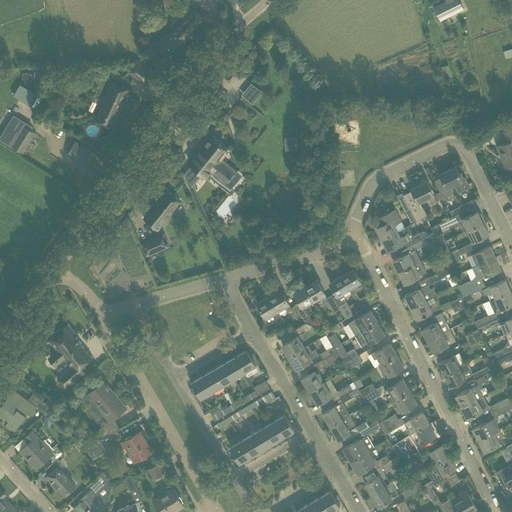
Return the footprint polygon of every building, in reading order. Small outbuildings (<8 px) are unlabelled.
[(463,9),(458,0),(446,0),(434,7),(441,20),(463,9)] [(161,43),(162,44),(158,49),(159,50),(166,56),(171,52),(172,53),(204,19),(192,8),(171,31),(171,32),(161,43)] [(511,48),(503,51),(506,58),(511,55),(511,48)] [(136,60),(135,61),(128,70),(144,82),(152,72),(136,60)] [(129,89),(113,82),(110,87),(96,119),(112,127),(127,94),(129,89)] [(249,82),(239,94),(251,103),(261,90),(249,82)] [(20,84),(13,95),(30,105),(36,93),(20,84)] [(24,152),(36,132),(29,128),(31,125),(14,115),(0,138),(24,152)] [(505,168),(511,165),(511,127),(501,131),(505,142),(497,145),(501,155),(503,154),(504,158),(502,158),(505,168)] [(211,136),(201,149),(203,151),(199,155),(192,160),(189,163),(202,173),(203,173),(205,175),(210,169),(226,181),(229,177),(230,178),(232,176),(231,175),(233,172),(218,159),(226,149),(221,144),(219,142),(218,142),(211,136)] [(284,136),(284,149),(296,149),(296,137),(284,136)] [(67,154),(86,165),(94,152),(75,140),(67,154)] [(465,177),(461,178),(455,166),(449,169),(441,173),(440,173),(442,176),(434,180),(440,191),(442,197),(443,198),(452,193),(453,190),(450,185),(455,183),(458,190),(464,187),(465,189),(470,186),(465,177)] [(189,174),(186,178),(190,186),(196,179),(189,174)] [(432,194),(433,194),(426,180),(420,183),(421,183),(412,187),(411,187),(412,190),(404,194),(408,202),(417,221),(427,215),(423,208),(422,209),(418,201),(426,197),(430,204),(436,201),(435,200),(433,195),(432,194)] [(157,229),(180,201),(166,190),(143,218),(157,229)] [(442,197),(440,191),(433,195),(435,200),(442,197)] [(462,212),(475,205),(472,200),(459,206),(462,212)] [(417,221),(408,202),(401,205),(404,211),(406,211),(412,223),(417,221)] [(485,221),(482,214),(479,215),(477,211),(475,205),(462,212),(443,221),(439,223),(442,229),(452,224),(457,226),(460,224),(463,231),(468,229),(485,221)] [(383,238),(401,229),(403,227),(394,209),(380,216),(384,223),(376,227),(377,227),(383,238)] [(488,227),(485,221),(468,229),(473,241),(488,233),(486,229),(488,227)] [(412,244),(421,239),(423,238),(426,236),(425,234),(423,233),(420,234),(419,232),(410,237),(408,232),(404,234),(401,229),(383,238),(388,248),(388,249),(402,242),(404,245),(410,242),(412,244)] [(423,238),(421,239),(423,244),(436,238),(433,233),(426,236),(423,238)] [(146,255),(163,248),(158,236),(141,243),(146,255)] [(459,254),(457,249),(452,251),(449,250),(445,241),(439,243),(447,260),(459,254)] [(467,256),(472,267),(495,257),(490,246),(490,245),(475,252),(475,253),(467,256)] [(394,260),(400,271),(421,260),(415,249),(408,253),(402,256),(393,260),(394,260)] [(449,265),(462,259),(459,254),(447,260),(449,265)] [(461,292),(483,282),(481,277),(500,268),(500,267),(495,257),(472,267),(475,275),(471,279),(458,286),(461,292)] [(419,275),(426,272),(421,260),(400,271),(405,281),(405,282),(419,275)] [(449,265),(447,260),(433,266),(436,273),(449,265)] [(449,265),(436,273),(427,278),(430,283),(452,271),(449,265)] [(353,268),(341,275),(349,288),(352,293),(363,287),(364,283),(360,276),(358,277),(353,268)] [(342,292),(349,288),(341,275),(330,282),(335,291),(337,294),(341,300),(345,297),(342,292)] [(316,278),(305,285),(314,299),(319,296),(320,298),(321,297),(325,305),(326,304),(330,311),(333,309),(334,310),(335,311),(340,308),(339,306),(332,294),(327,297),(316,278)] [(488,293),(490,299),(510,290),(505,280),(506,279),(505,279),(486,287),(483,282),(461,292),(463,295),(464,297),(482,289),(485,295),(488,293)] [(411,306),(425,299),(436,294),(433,287),(430,289),(428,284),(419,288),(405,295),(406,296),(411,306)] [(308,303),(314,299),(305,285),(294,292),(300,302),(295,304),(302,315),(306,322),(314,326),(315,325),(309,315),(313,312),(308,303)] [(297,318),(302,315),(295,304),(291,307),(280,289),(269,295),(281,315),(278,310),(284,306),(287,311),(291,309),(297,318)] [(490,320),(509,311),(506,306),(511,303),(511,294),(510,290),(490,299),(489,300),(494,312),(475,321),(477,326),(490,320)] [(356,301),(361,308),(371,303),(366,294),(356,300),(356,301)] [(276,318),(281,315),(269,295),(257,302),(266,316),(272,313),(276,318)] [(444,311),(452,307),(465,300),(464,297),(463,295),(450,302),(449,300),(441,305),(444,311)] [(428,305),(425,299),(411,306),(417,317),(416,317),(417,318),(431,311),(440,307),(437,301),(428,305)] [(468,305),(465,300),(452,307),(455,312),(468,305)] [(339,306),(343,313),(346,318),(361,308),(356,301),(349,306),(346,301),(339,306)] [(355,334),(377,321),(370,309),(348,323),(355,334)] [(428,339),(450,328),(441,312),(434,316),(436,321),(422,328),(422,329),(423,329),(428,339)] [(511,329),(511,316),(500,322),(505,333),(511,329)] [(490,320),(477,326),(479,329),(479,330),(483,329),(492,325),(490,320)] [(362,346),(384,333),(377,321),(355,334),(362,346)] [(304,346),(301,341),(308,336),(305,331),(314,326),(306,322),(296,329),(299,334),(282,344),(289,356),(304,346)] [(338,322),(324,331),(327,336),(342,328),(338,322)] [(82,343),(75,335),(77,334),(68,324),(63,329),(61,327),(53,334),(54,336),(49,341),(57,350),(53,353),(56,356),(56,357),(57,358),(60,361),(65,357),(73,366),(57,379),(60,383),(59,384),(64,390),(85,372),(80,367),(92,357),(81,344),(82,343)] [(287,333),(291,331),(287,326),(275,333),(279,338),(287,333)] [(439,348),(442,354),(451,349),(448,344),(456,340),(450,328),(428,339),(434,350),(433,350),(434,351),(439,348)] [(465,335),(468,340),(481,334),(479,330),(479,329),(465,335)] [(493,359),(511,350),(511,329),(505,333),(508,340),(503,349),(490,354),(493,359)] [(470,345),(483,339),(481,334),(468,340),(470,345)] [(381,363),(397,354),(390,342),(371,353),(374,359),(378,357),(381,363)] [(296,367),(305,362),(318,354),(315,349),(312,350),(308,344),(304,346),(289,356),(296,367)] [(321,353),(324,358),(336,351),(333,346),(321,353)] [(354,348),(339,357),(343,363),(358,355),(354,348)] [(246,349),(235,355),(244,371),(256,364),(246,349)] [(445,372),(459,365),(451,349),(442,354),(444,359),(439,361),(439,362),(440,362),(445,372)] [(511,350),(493,359),(494,362),(495,364),(507,359),(508,361),(511,358),(511,350)] [(404,365),(397,354),(381,363),(385,369),(381,371),(385,376),(404,365)] [(234,377),(244,371),(235,355),(224,362),(234,377)] [(358,355),(343,363),(347,370),(362,361),(358,355)] [(332,361),(329,356),(324,358),(314,364),(317,370),(332,361)] [(465,377),(472,373),(467,361),(459,365),(445,372),(451,383),(450,383),(451,384),(465,377)] [(223,384),(234,377),(224,362),(214,368),(223,384)] [(483,375),(497,368),(495,364),(494,362),(472,373),(475,378),(483,375)] [(214,368),(203,375),(212,390),(223,384),(214,368)] [(309,389),(310,390),(322,382),(320,378),(322,377),(319,372),(317,373),(315,369),(302,377),(305,382),(302,383),(306,391),(309,389)] [(201,397),(212,390),(203,375),(192,381),(201,397)] [(462,405),(483,395),(480,388),(482,387),(483,385),(481,382),(486,379),(483,375),(475,378),(468,382),(470,387),(456,394),(458,399),(462,405)] [(394,399),(410,390),(403,378),(384,389),(383,390),(391,401),(395,399),(394,399)] [(254,387),(255,390),(258,394),(269,387),(265,380),(254,387)] [(111,419),(126,407),(120,400),(119,401),(114,395),(115,394),(108,386),(109,386),(107,383),(106,384),(103,381),(88,393),(111,419)] [(339,390),(342,395),(356,387),(353,381),(339,390)] [(317,403),(326,398),(331,394),(324,382),(323,383),(322,382),(310,390),(317,403)] [(363,396),(376,388),(372,383),(360,390),(363,396)] [(30,415),(37,406),(36,405),(11,387),(4,397),(5,397),(5,396),(7,398),(0,406),(0,414),(8,421),(6,424),(15,430),(27,413),(30,415)] [(356,387),(342,395),(337,398),(340,404),(356,394),(356,393),(359,391),(356,387)] [(377,387),(376,388),(363,396),(367,402),(381,394),(377,387)] [(247,400),(258,394),(255,390),(245,396),(247,400)] [(398,413),(408,407),(417,401),(410,390),(394,399),(395,399),(398,405),(395,407),(398,413)] [(271,391),(260,397),(263,402),(264,404),(275,397),(271,391)] [(480,411),(483,416),(511,401),(511,400),(511,398),(510,396),(489,406),(483,395),(462,405),(467,416),(467,417),(480,411)] [(245,396),(234,402),(237,407),(247,400),(245,396)] [(252,408),(263,402),(260,397),(249,404),(252,408)] [(50,406),(41,399),(36,405),(37,406),(45,412),(50,406)] [(479,439),(500,428),(495,420),(497,418),(496,416),(511,407),(511,401),(483,416),(486,421),(473,427),(473,428),(479,439)] [(234,402),(223,409),(226,413),(237,407),(234,402)] [(241,415),(252,408),(249,404),(239,410),(241,415)] [(323,412),(331,425),(342,418),(350,414),(347,410),(343,412),(339,407),(336,409),(334,405),(323,412)] [(211,413),(215,420),(226,413),(223,409),(222,406),(211,413)] [(231,421),(241,415),(239,410),(228,416),(231,421)] [(429,422),(422,411),(409,419),(413,425),(406,429),(409,434),(416,430),(429,422)] [(382,428),(399,418),(395,413),(383,420),(382,418),(377,420),(381,426),(382,428)] [(285,414),(274,420),(283,436),(294,429),(285,414)] [(348,428),(355,423),(350,414),(342,418),(331,425),(338,438),(350,431),(348,428)] [(228,416),(217,423),(219,427),(231,421),(228,416)] [(382,428),(385,434),(405,423),(405,422),(402,417),(399,418),(382,428)] [(272,442),(283,436),(274,420),(263,427),(272,442)] [(381,426),(377,420),(369,426),(357,433),(360,437),(343,447),(347,452),(345,453),(349,461),(351,459),(370,448),(363,437),(381,426)] [(357,433),(369,426),(366,420),(354,427),(357,433)] [(424,441),(427,446),(436,440),(433,435),(436,434),(429,422),(416,430),(423,442),(424,441)] [(102,426),(98,430),(103,438),(117,430),(116,428),(113,423),(104,428),(102,426)] [(263,427),(252,433),(261,449),(272,442),(263,427)] [(504,436),(500,428),(479,439),(484,449),(484,450),(499,443),(497,439),(504,436)] [(36,468),(43,461),(52,453),(32,431),(24,437),(28,442),(20,450),(25,456),(26,455),(29,459),(28,459),(36,468)] [(134,461),(143,456),(151,451),(147,443),(144,444),(137,433),(123,441),(134,461)] [(251,455),(261,449),(252,433),(241,440),(251,455)] [(103,447),(99,440),(86,448),(92,459),(97,456),(94,452),(103,447)] [(241,440),(239,441),(230,446),(240,462),(251,455),(241,440)] [(436,440),(427,446),(429,451),(428,451),(435,463),(448,455),(442,444),(439,445),(436,440)] [(370,448),(351,459),(359,472),(375,462),(378,467),(385,463),(389,460),(386,455),(377,460),(370,448)] [(421,450),(410,456),(413,461),(424,455),(421,450)] [(401,461),(398,455),(389,460),(385,463),(388,468),(401,461)] [(423,485),(417,486),(418,489),(426,489),(432,487),(439,483),(440,482),(437,477),(455,467),(448,455),(435,463),(430,466),(436,477),(423,485)] [(154,479),(155,478),(164,473),(158,462),(148,468),(154,479)] [(511,462),(509,465),(502,470),(501,468),(495,472),(503,487),(504,486),(503,486),(509,483),(511,487),(511,462)] [(75,485),(57,466),(44,477),(51,485),(53,483),(58,488),(57,488),(63,495),(75,485)] [(101,497),(108,490),(110,493),(113,481),(104,470),(88,484),(92,488),(80,499),(82,501),(73,509),(76,511),(93,511),(98,508),(94,504),(101,497)] [(365,483),(372,494),(386,485),(382,479),(388,476),(384,470),(364,482),(365,483)] [(440,482),(439,483),(442,488),(445,486),(459,478),(456,473),(440,482)] [(131,474),(125,476),(131,490),(137,487),(131,474)] [(405,497),(418,489),(417,486),(415,484),(402,492),(405,497)] [(390,491),(386,485),(372,494),(378,505),(378,506),(398,494),(395,488),(390,491)] [(433,502),(439,498),(432,487),(426,489),(433,502)] [(12,511),(16,509),(9,501),(7,503),(2,497),(5,494),(0,488),(0,511),(12,511)] [(173,488),(164,493),(153,500),(160,511),(170,511),(171,511),(176,508),(176,509),(183,505),(173,488)] [(330,490),(319,497),(328,511),(339,505),(330,490)] [(449,498),(441,503),(446,511),(456,511),(457,511),(467,511),(475,506),(466,490),(461,493),(464,498),(453,505),(449,498)] [(313,511),(328,511),(319,497),(308,503),(313,511)] [(139,511),(134,498),(127,501),(129,505),(119,509),(118,509),(118,510),(117,511),(116,511),(139,511)] [(411,511),(409,507),(404,499),(398,503),(402,511),(411,511)] [(313,511),(308,503),(297,509),(299,511),(313,511)]
